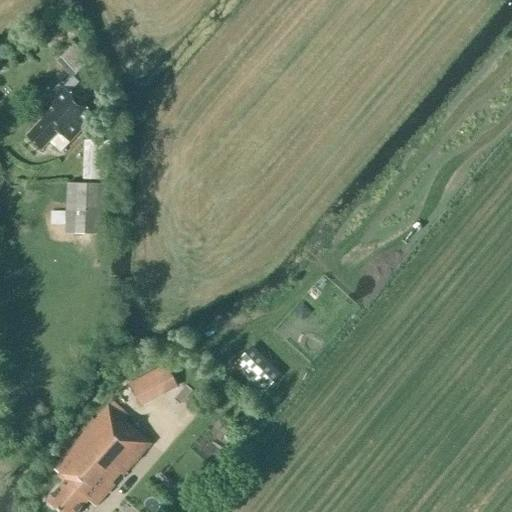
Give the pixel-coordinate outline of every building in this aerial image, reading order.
[(90,61),(74,44),(60,57),(76,75),(90,61)] [(69,143),(94,117),(83,107),(93,96),(73,78),(39,115),(44,119),(26,137),(41,151),(58,133),(69,143)] [(109,181),(110,142),(85,141),(83,180),(109,181)] [(104,236),(106,185),(68,184),(66,235),(104,236)] [(251,350),(234,367),(264,396),(281,379),(251,350)] [(166,366),(128,385),(139,408),(178,390),(166,366)] [(123,476),(151,445),(108,407),(53,469),(66,481),(47,502),(57,511),(78,511),(88,501),(95,507),(114,486),(112,483),(120,474),(123,476)]
